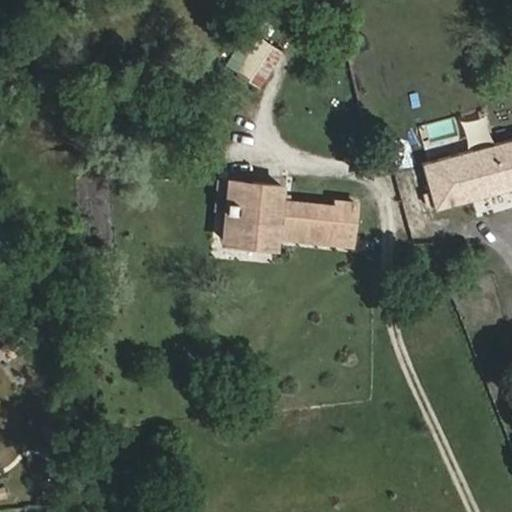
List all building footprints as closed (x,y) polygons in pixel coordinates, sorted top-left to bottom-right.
[(257,35),(233,72),(258,88),(282,50),(257,35)] [(511,145),(415,171),(428,218),(511,195),(511,145)] [(231,210),(227,238),(270,244),(271,235),(272,226),(348,237),(352,202),(332,199),(332,207),(276,199),(278,180),(225,173),(220,209),(231,210)] [(217,236),(227,238),(231,210),(220,209),(217,236)] [(346,246),(348,237),(272,226),(271,235),(346,246)]
